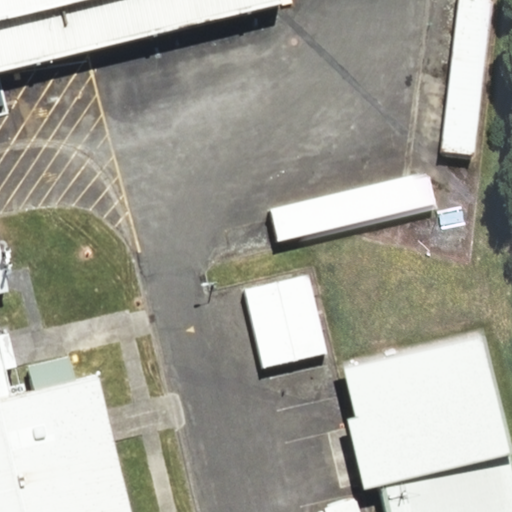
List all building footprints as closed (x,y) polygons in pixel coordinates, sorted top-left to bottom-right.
[(0,0),(0,87),(277,24),(271,0),(0,0)] [(489,99),(449,93),(432,203),(472,209),(489,99)] [(0,246),(0,302),(11,300),(0,246)] [(511,511),(511,510),(472,337),(343,367),(376,511),(511,511)] [(132,511),(106,397),(0,421),(0,511),(132,511)]
